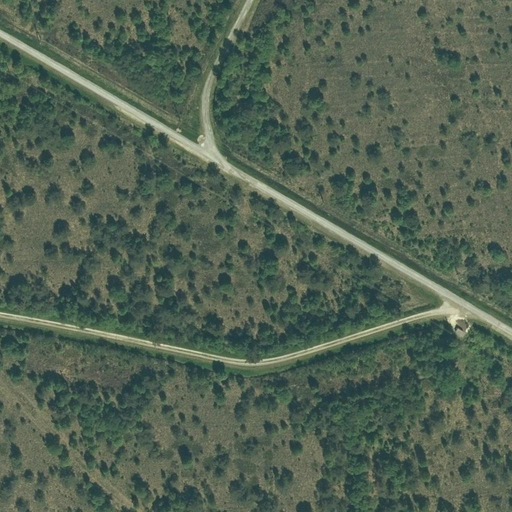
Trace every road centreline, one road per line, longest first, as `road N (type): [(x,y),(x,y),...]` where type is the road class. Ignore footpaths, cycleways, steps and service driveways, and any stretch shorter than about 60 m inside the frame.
road 1 (track): [(0,32),(511,329)]
road 2 (track): [(0,313),(280,358),(471,305)]
road 3 (track): [(204,150),(204,92),(249,0)]
